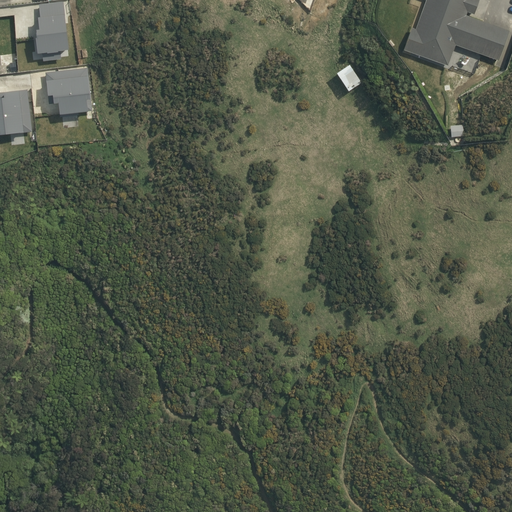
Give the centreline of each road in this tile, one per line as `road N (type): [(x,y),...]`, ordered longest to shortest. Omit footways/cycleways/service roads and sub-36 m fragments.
road 1 (track): [(0,375),(28,339),(33,278),(52,262),(69,266),(142,337),(168,408),(241,441),(272,511)]
road 2 (track): [(357,511),(343,478),(366,382),(393,447),(466,511)]
